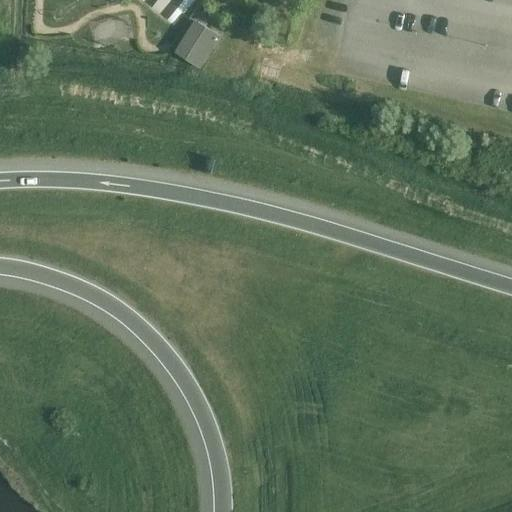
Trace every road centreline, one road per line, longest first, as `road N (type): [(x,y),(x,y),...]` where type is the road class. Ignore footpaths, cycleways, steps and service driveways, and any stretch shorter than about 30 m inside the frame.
road 1 (motorway): [(511,290),(282,219),(167,193),(0,183)]
road 2 (motorway): [(0,268),(74,286),(113,307),(158,349),(195,400),(214,450),(219,511)]
